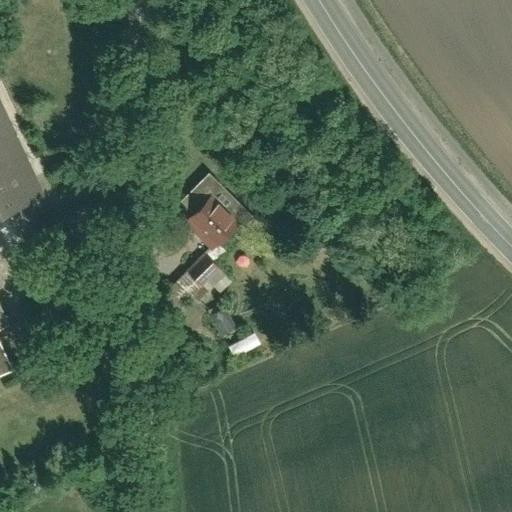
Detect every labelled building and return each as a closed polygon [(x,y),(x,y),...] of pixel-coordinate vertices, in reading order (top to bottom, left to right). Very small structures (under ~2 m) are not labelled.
[(0,326),(0,222),(44,202),(0,106),(0,386),(9,382),(0,363),(0,341),(6,339),(0,326)] [(247,220),(212,180),(195,194),(208,209),(193,221),(216,247),(247,220)] [(198,258),(171,280),(185,297),(212,274),(198,258)] [(218,335),(232,330),(223,307),(209,313),(218,335)] [(232,357),(259,343),(253,331),(226,345),(232,357)]
